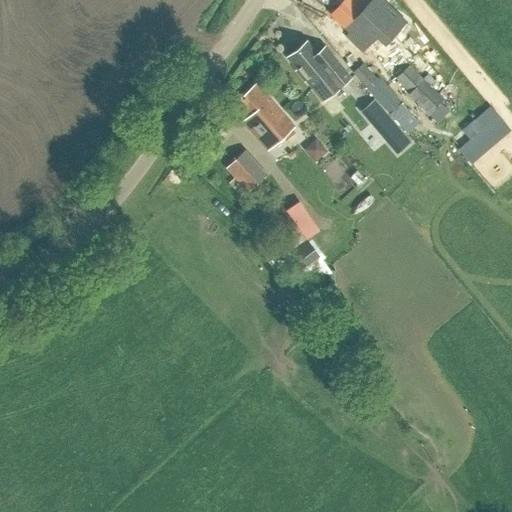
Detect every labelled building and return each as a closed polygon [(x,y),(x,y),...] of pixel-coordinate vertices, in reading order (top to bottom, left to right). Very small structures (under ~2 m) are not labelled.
[(358,0),(344,0),(330,15),(343,28),(350,34),(345,39),(358,52),(380,29),(388,37),(404,22),(382,0),(371,0),(365,6),(358,0)] [(306,80),(313,90),(322,101),(350,78),(332,56),(324,46),(315,54),(305,41),(286,57),(296,69),(295,70),(304,82),(306,80)] [(375,78),(366,67),(366,66),(363,62),(352,72),(406,133),(419,122),(377,77),(375,78)] [(409,65),(395,78),(409,92),(407,94),(428,116),(443,99),(409,65)] [(267,150),(293,126),(254,84),(232,104),(246,120),(244,121),(250,128),(248,129),(267,150)] [(396,154),(410,142),(373,99),(359,111),(396,154)] [(490,107),(461,131),(469,140),(458,149),(471,165),(511,132),(490,107)] [(226,134),(216,125),(193,150),(207,163),(215,154),(211,150),(226,134)] [(283,168),(294,158),(284,148),(273,158),(283,168)] [(266,174),(244,150),(225,168),(246,192),(266,174)] [(258,209),(259,211),(266,220),(271,227),(276,234),(301,269),(318,256),(307,241),(283,208),(277,198),(275,197),(266,204),(258,209)]
